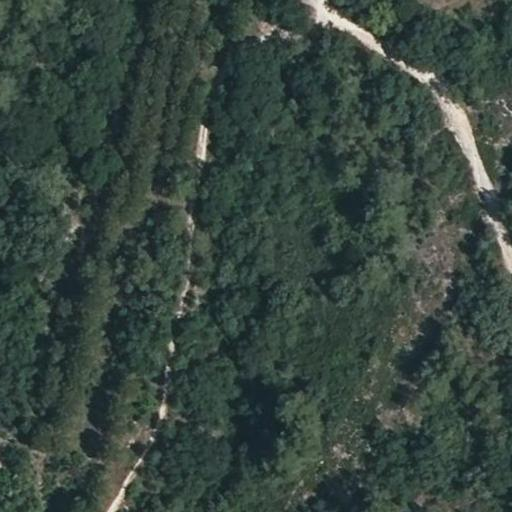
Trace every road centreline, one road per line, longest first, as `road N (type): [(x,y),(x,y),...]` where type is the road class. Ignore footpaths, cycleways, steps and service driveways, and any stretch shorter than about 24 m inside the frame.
road 1 (track): [(331,15),(315,27),(240,41),(206,109),(164,396),(151,442),(107,511)]
road 2 (track): [(511,247),(438,91),(316,0)]
